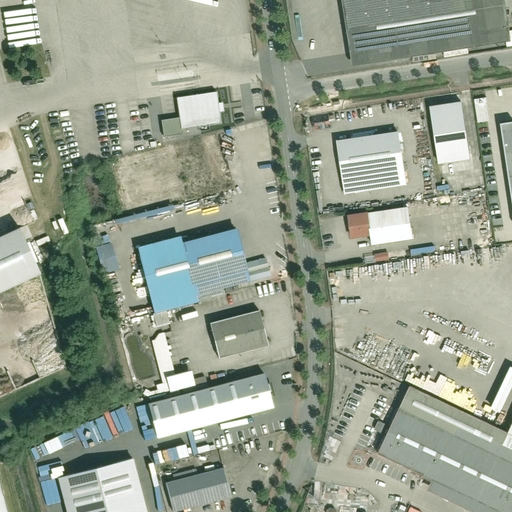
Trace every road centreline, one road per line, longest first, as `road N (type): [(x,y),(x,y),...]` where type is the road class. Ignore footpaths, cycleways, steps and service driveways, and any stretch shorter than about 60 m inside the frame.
road 1 (residential): [(280,511),(310,424),(315,340),(283,94)]
road 2 (unclassified): [(283,94),(511,57)]
